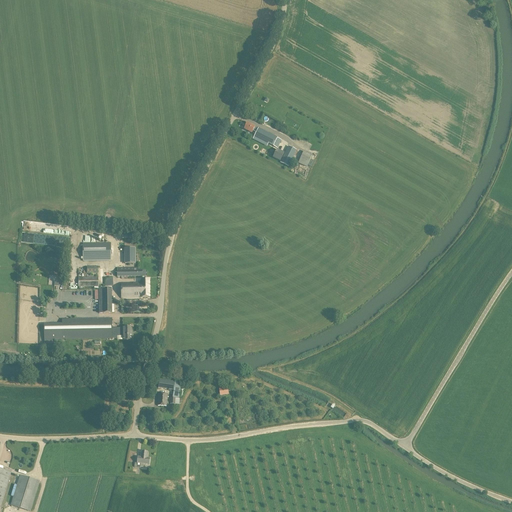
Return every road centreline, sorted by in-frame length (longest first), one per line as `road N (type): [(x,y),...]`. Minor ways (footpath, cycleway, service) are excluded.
road 1 (unclassified): [(133,436),(169,241),(278,32),(285,0)]
road 2 (unclassified): [(404,447),(358,420),(218,439),(133,436)]
road 3 (unclassified): [(511,272),(404,447)]
road 4 (unclassified): [(133,436),(0,436)]
road 5 (unclassified): [(511,501),(404,447)]
